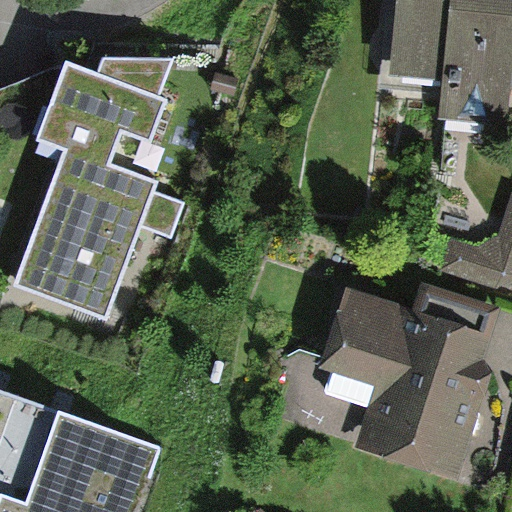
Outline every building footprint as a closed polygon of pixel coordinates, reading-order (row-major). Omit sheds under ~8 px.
[(511,0),(387,0),(394,1),(386,81),(444,86),(441,117),(508,123),(511,87),(511,86),(511,0)] [(0,279),(109,321),(143,227),(163,235),(175,204),(151,196),(155,184),(103,166),(117,131),(146,142),(163,103),(154,99),(169,58),(64,59),(61,66),(0,92),(0,279)] [(451,239),(443,268),(511,290),(511,192),(510,192),(496,236),(479,247),(451,239)] [(356,450),(454,482),(491,373),(477,369),(496,312),(419,287),(411,311),(346,290),(320,367),(377,385),(356,450)] [(0,504),(3,496),(29,505),(62,409),(0,388),(0,504)] [(138,511),(160,449),(62,409),(29,505),(3,496),(0,504),(0,511),(138,511)]
